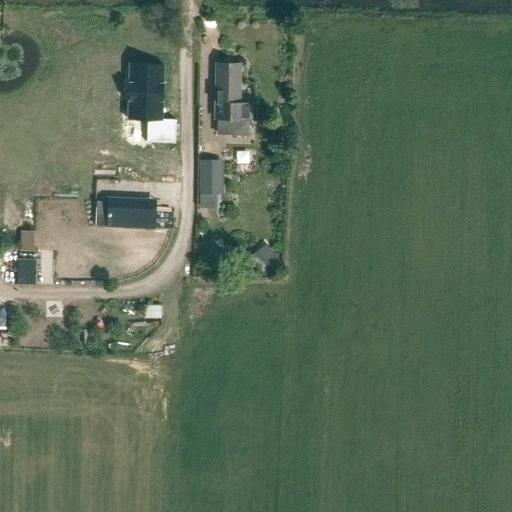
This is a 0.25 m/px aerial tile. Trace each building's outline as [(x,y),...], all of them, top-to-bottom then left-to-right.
[(130,63),(128,119),(147,120),(147,142),(175,143),(176,120),(162,119),(164,64),(130,63)] [(250,121),(250,104),(238,104),(239,65),(216,64),(215,106),(216,106),(215,120),(250,121)] [(199,194),(216,194),(217,162),(199,162),(199,194)] [(108,198),(107,226),(123,227),(124,198),(108,198)] [(22,229),(22,249),(36,249),(36,230),(22,229)] [(280,263),(267,247),(252,258),(264,275),(280,263)] [(19,282),(38,282),(38,260),(19,259),(19,282)]
